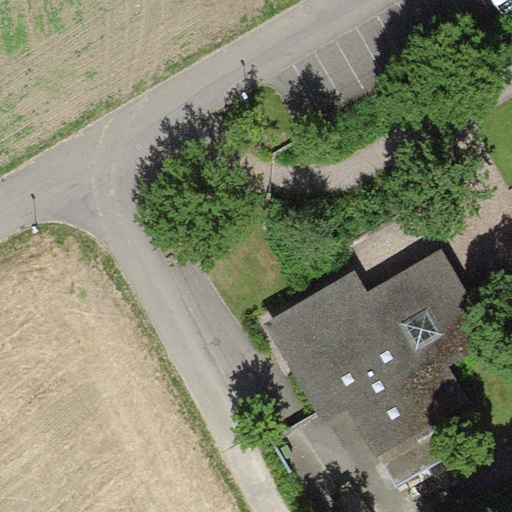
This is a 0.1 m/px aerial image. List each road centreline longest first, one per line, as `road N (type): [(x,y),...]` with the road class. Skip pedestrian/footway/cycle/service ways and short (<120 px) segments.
road 1 (unclassified): [(85,153),(260,511)]
road 2 (residential): [(361,0),(168,114),(85,153)]
